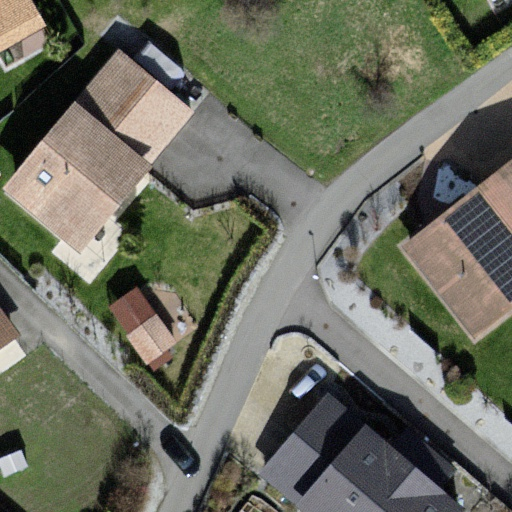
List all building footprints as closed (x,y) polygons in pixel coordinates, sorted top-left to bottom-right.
[(20,0),(0,0),(0,58),(41,36),(20,0)] [(108,54),(0,184),(0,195),(73,256),(186,119),(108,54)] [(511,147),(390,244),(465,338),(511,301),(511,147)] [(148,354),(180,335),(144,276),(112,295),(148,354)] [(457,511),(459,510),(319,393),(247,478),(286,511),(457,511)]
